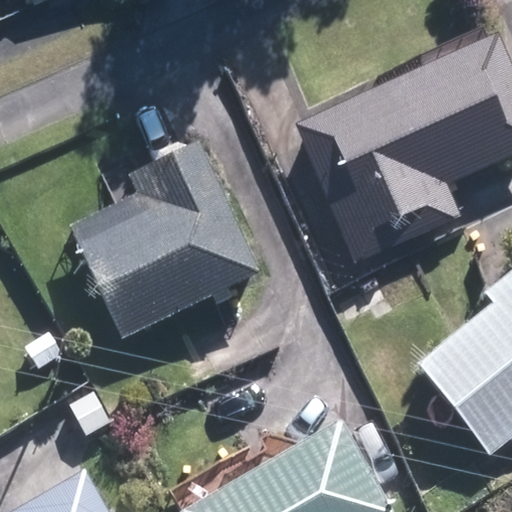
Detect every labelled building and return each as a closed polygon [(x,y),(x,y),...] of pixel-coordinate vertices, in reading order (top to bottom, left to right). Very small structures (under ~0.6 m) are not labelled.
[(358,268),(468,219),(453,183),(511,157),(511,60),(500,34),(294,125),(358,268)] [(115,203),(71,223),(120,335),(261,273),(201,136),(104,178),(115,203)] [(511,287),(420,365),(496,455),(511,441),(511,287)] [(299,449),(185,509),(185,511),(400,511),(353,422),(299,449)] [(114,511),(92,469),(11,511),(114,511)]
